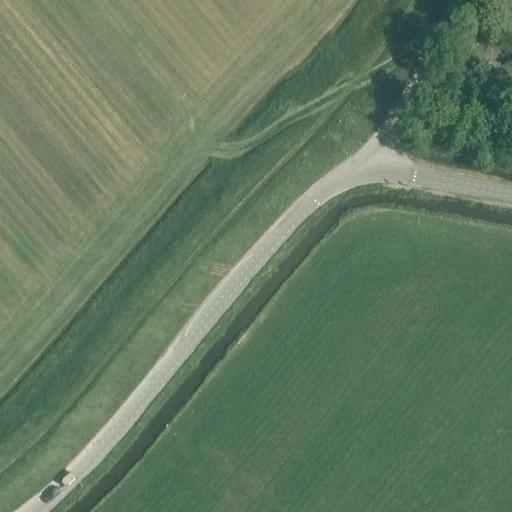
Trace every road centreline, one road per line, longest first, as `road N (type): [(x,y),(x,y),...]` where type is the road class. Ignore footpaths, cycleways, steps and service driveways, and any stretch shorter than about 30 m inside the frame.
road 1 (unclassified): [(32,511),(94,454),(304,202),(364,173)]
road 2 (track): [(207,153),(233,152),(360,79),(321,38)]
road 3 (unclassified): [(364,173),(462,0)]
road 4 (unclassified): [(511,195),(364,173)]
